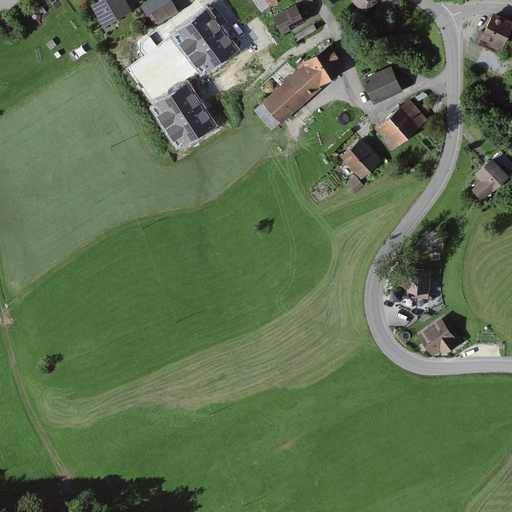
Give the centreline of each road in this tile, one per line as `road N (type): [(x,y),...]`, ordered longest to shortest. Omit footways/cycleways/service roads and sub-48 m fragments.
road 1 (tertiary): [(452,82),(446,164),(378,270),(375,315),(392,351),(410,363),(511,366)]
road 2 (track): [(1,315),(110,231),(206,205),(289,141)]
road 3 (track): [(0,306),(26,405),(67,489),(51,511)]
road 4 (residential): [(320,0),(340,33),(367,50),(432,84),(452,82)]
